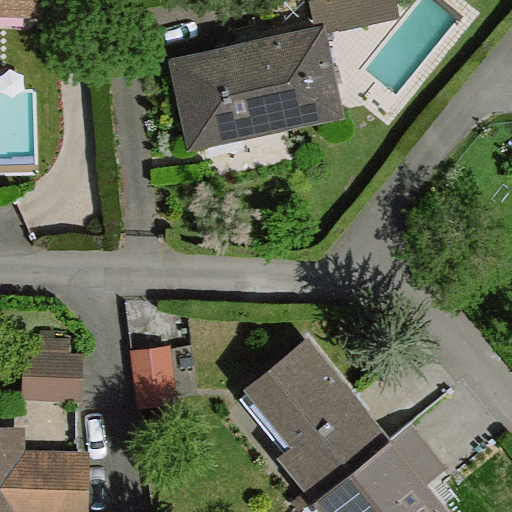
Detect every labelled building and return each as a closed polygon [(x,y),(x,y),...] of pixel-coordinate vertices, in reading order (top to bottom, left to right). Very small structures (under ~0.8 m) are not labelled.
[(0,0),(0,12),(38,13),(38,0),(0,0)] [(317,29),(172,59),(190,147),(342,115),(324,29),(398,14),(394,0),(311,0),(317,29)] [(449,511),(309,337),(242,390),(340,511),(449,511)] [(34,347),(33,391),(89,391),(89,348),(34,347)] [(94,511),(96,437),(0,435),(0,511),(94,511)]
